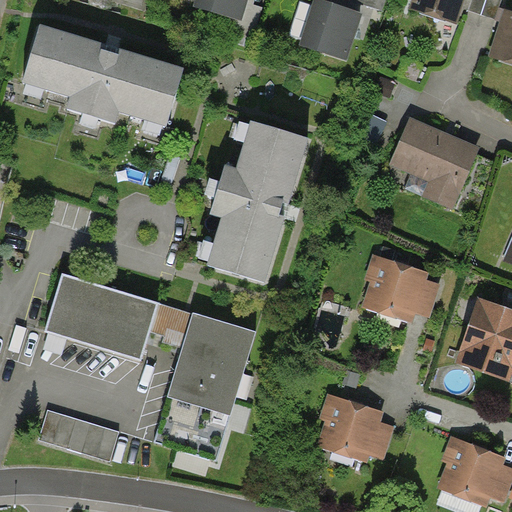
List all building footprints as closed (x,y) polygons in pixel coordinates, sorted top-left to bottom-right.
[(249,0),(199,0),(197,7),(243,22),(249,0)] [(466,0),(410,0),(408,7),(457,25),(466,0)] [(474,0),(472,9),(500,16),(504,0),(474,0)] [(366,15),(320,1),(304,51),(350,65),(366,15)] [(511,12),(507,11),(495,55),(511,60),(511,12)] [(189,74),(38,28),(22,81),(29,83),(25,94),(46,101),(48,95),(67,100),(63,112),(117,129),(121,117),(144,124),(141,135),(160,141),(163,130),(171,133),(189,74)] [(482,147),(412,120),(393,166),(427,180),(419,198),(455,213),(482,147)] [(212,274),(261,289),(307,137),(259,122),(257,127),(246,123),(240,144),(251,147),(242,176),(225,171),(211,218),(228,223),(221,247),(209,243),(203,264),(214,267),(212,274)] [(446,279),(381,258),(366,307),(413,323),(416,314),(433,320),(446,279)] [(260,334),(67,273),(47,335),(138,363),(147,334),(183,346),(152,445),(218,466),(260,334)] [(511,309),(481,298),(459,361),(511,380),(511,309)] [(387,416),(342,399),(325,445),(369,462),(371,455),(387,461),(398,432),(383,426),(387,416)] [(50,405),(39,439),(113,463),(124,428),(50,405)] [(501,459),(455,441),(448,460),(454,462),(439,500),(468,511),(479,511),(487,494),(503,501),(511,478),(511,470),(498,465),(501,459)]
